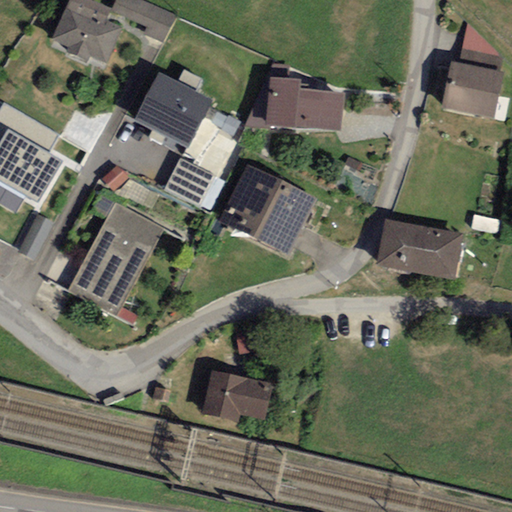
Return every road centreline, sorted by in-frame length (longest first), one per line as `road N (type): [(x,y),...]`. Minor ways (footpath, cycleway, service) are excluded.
road 1 (residential): [(214,316),(325,280),(366,247),(406,138),(424,0)]
road 2 (residential): [(214,316),(430,304),(511,313)]
road 3 (residential): [(0,302),(87,370),(111,377),(214,316)]
